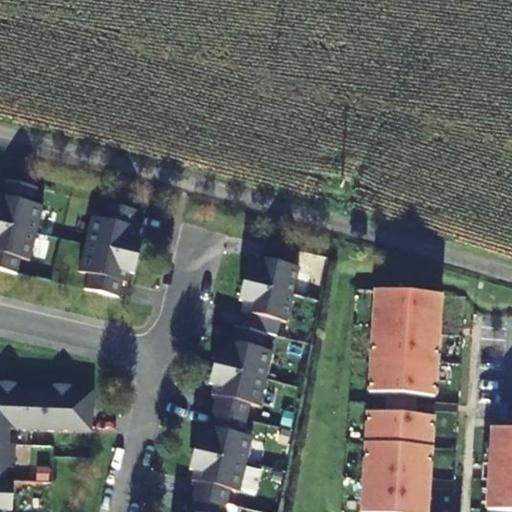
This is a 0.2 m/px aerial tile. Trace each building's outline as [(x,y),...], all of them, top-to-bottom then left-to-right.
[(0,271),(17,275),(21,260),(30,262),(43,207),(33,205),(37,189),(3,181),(0,195),(0,271)] [(85,291),(119,299),(123,283),(127,284),(132,264),(136,265),(139,251),(135,251),(140,230),(135,229),(139,213),(105,205),(101,220),(92,218),(79,273),(88,275),(85,291)] [(297,250),(263,242),(259,258),(254,257),(249,277),(246,276),(242,290),(246,291),(242,312),(246,313),(243,328),(233,326),(229,341),(225,340),(220,361),(216,360),(213,374),(216,375),(212,395),(217,397),(209,427),(205,426),(200,446),(196,446),(193,459),(197,460),(192,481),(197,482),(190,511),(185,511),(184,511),(225,511),(231,490),(240,492),(253,437),(244,435),(251,404),(260,407),(273,352),(264,350),(267,334),(277,337),(280,321),(287,323),(300,268),(294,266),(297,250)] [(442,295),(377,290),(371,393),(390,394),(415,395),(436,397),(442,295)] [(15,383),(0,382),(0,511),(4,511),(5,511),(12,511),(13,482),(7,482),(8,468),(14,468),(15,445),(9,445),(9,430),(91,433),(92,414),(88,414),(89,391),(70,391),(70,385),(53,384),(53,389),(15,388),(15,383)] [(414,415),(415,395),(390,394),(389,414),(414,415)] [(389,414),(368,413),(361,511),(427,511),(433,417),(414,415),(389,414)] [(488,510),(511,511),(511,429),(493,428),(491,464),(483,463),(482,480),(490,480),(488,510)]
